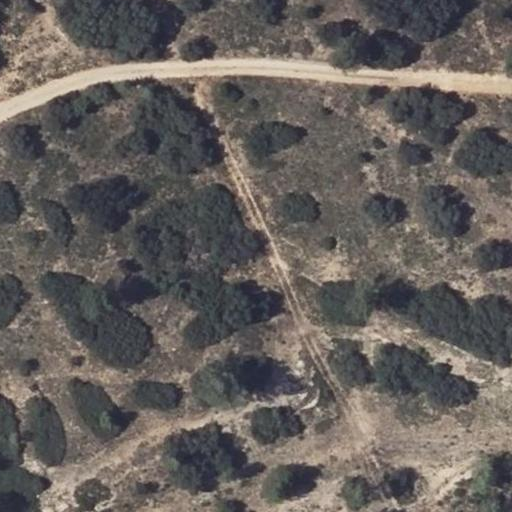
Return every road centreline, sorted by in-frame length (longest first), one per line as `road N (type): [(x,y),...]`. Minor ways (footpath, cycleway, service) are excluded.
road 1 (track): [(0,108),(64,83),(190,68),(511,77)]
road 2 (track): [(396,511),(190,68)]
